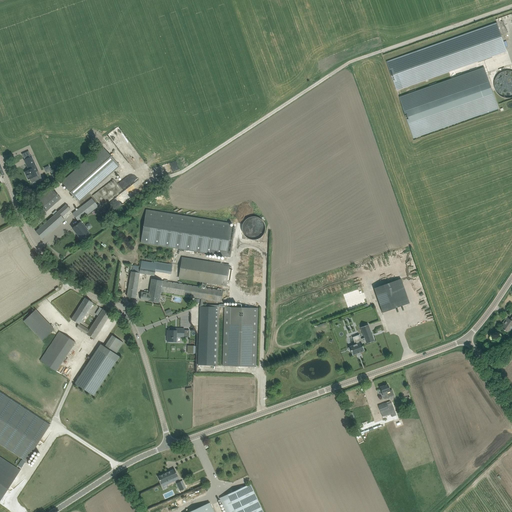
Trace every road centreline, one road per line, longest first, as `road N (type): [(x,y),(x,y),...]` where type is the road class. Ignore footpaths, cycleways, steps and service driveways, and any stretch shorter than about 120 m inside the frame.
road 1 (track): [(166,177),(344,64),(511,5)]
road 2 (unclassified): [(169,445),(132,324),(39,253),(0,159)]
road 3 (unclassified): [(169,445),(466,340)]
road 4 (unclassified): [(53,511),(169,445)]
